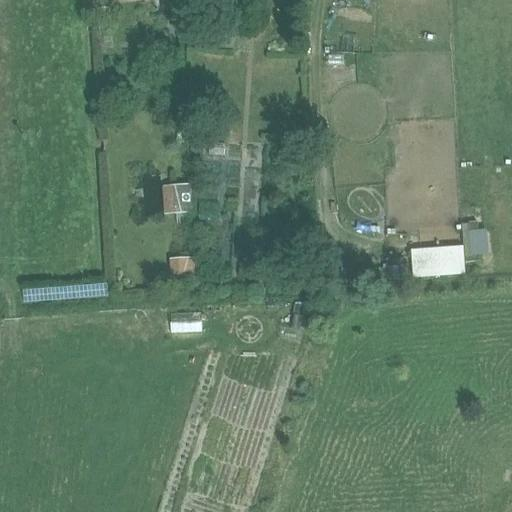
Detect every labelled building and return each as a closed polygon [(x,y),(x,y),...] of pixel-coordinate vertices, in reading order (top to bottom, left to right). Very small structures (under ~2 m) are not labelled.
[(112,0),(91,0),(93,13),(114,12),(112,0)] [(161,0),(163,13),(180,12),(179,0),(161,0)] [(220,26),(219,48),(234,50),(235,27),(220,26)] [(180,52),(163,53),(164,75),(181,74),(180,52)] [(233,196),(239,158),(221,155),(223,144),(210,142),(207,155),(222,158),(218,182),(228,184),(226,195),(233,196)] [(191,143),(190,156),(203,157),(204,144),(191,143)] [(242,194),(254,195),(256,176),(245,175),(242,194)] [(188,187),(171,189),(173,216),(190,214),(188,187)] [(458,228),(464,228),(465,255),(484,255),(483,219),(458,219),(458,228)] [(462,276),(462,247),(410,247),(410,276),(462,276)] [(198,287),(197,260),(171,261),(172,289),(198,287)] [(170,311),(169,331),(200,333),(201,313),(170,311)]
